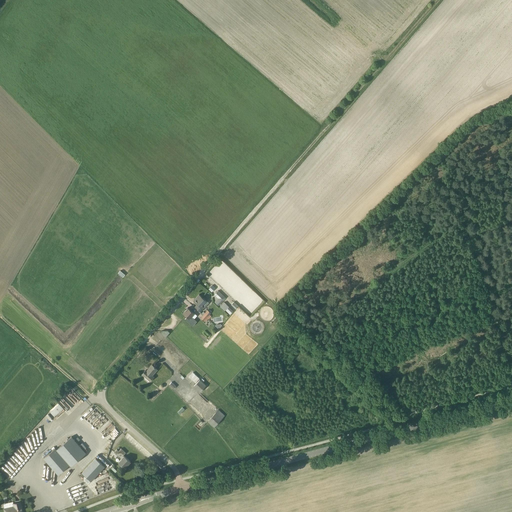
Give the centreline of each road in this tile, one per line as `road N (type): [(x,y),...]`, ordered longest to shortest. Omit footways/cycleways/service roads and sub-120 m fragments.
road 1 (tertiary): [(182,488),(511,401)]
road 2 (track): [(433,0),(220,251)]
road 3 (unclassified): [(182,488),(175,468),(110,413),(100,391),(220,251)]
